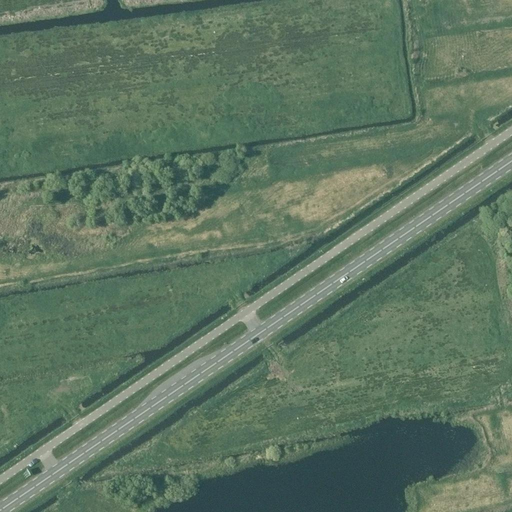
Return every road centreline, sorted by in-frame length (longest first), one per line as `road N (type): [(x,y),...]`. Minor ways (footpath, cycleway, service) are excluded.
road 1 (unclassified): [(244,313),(511,131)]
road 2 (primary): [(258,334),(511,161)]
road 3 (unclassified): [(39,452),(244,313)]
road 4 (primary): [(57,472),(258,334)]
